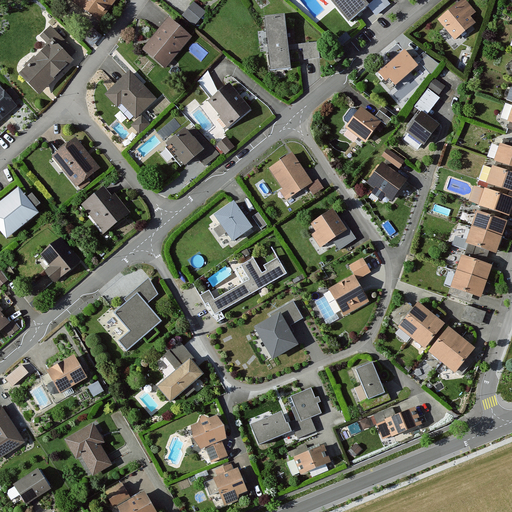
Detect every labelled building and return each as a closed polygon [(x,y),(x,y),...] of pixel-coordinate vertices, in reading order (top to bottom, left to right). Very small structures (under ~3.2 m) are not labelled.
[(82,0),(79,5),(100,20),(114,0),(82,0)] [(364,0),(331,0),(349,21),(368,5),(368,4),(364,0)] [(371,0),(373,1),(368,4),(368,5),(377,15),(390,5),(386,0),(371,0)] [(464,0),(463,0),(440,19),(455,38),(474,22),(469,16),(474,12),(464,0)] [(193,3),(181,17),(194,27),(206,13),(193,3)] [(284,16),(265,18),(271,70),(290,68),(288,50),(287,44),(284,16)] [(168,19),(143,51),(166,69),(192,38),(168,19)] [(49,43),(19,72),(38,92),(72,60),(59,46),(64,41),(51,26),(42,35),(49,43)] [(351,38),(346,32),(337,40),(341,45),(351,38)] [(317,41),(287,44),(288,50),(302,48),(303,59),(319,58),(317,41)] [(404,50),(379,72),(385,80),(389,76),(396,84),(417,66),(404,50)] [(341,53),(334,59),(337,62),(344,56),(341,53)] [(420,60),(429,70),(437,62),(428,53),(420,60)] [(122,104),(135,119),(156,99),(130,72),(105,95),(118,109),(122,104)] [(434,79),(428,88),(438,95),(444,86),(434,79)] [(0,85),(0,121),(18,106),(0,85)] [(230,85),(210,101),(229,125),(250,109),(230,85)] [(428,89),(415,106),(426,115),(439,98),(428,89)] [(361,108),(346,127),(365,141),(380,122),(361,108)] [(391,119),(379,111),(375,116),(387,125),(391,119)] [(410,127),(406,133),(424,145),(439,124),(421,112),(419,116),(416,114),(408,126),(410,127)] [(142,116),(131,126),(139,134),(149,125),(142,116)] [(202,149),(186,130),(166,147),(182,166),(202,149)] [(234,147),(226,137),(217,144),(225,154),(234,147)] [(75,139),(54,156),(77,184),(98,167),(75,139)] [(511,149),(500,146),(494,162),(511,168),(511,149)] [(387,149),(382,156),(399,168),(404,161),(387,149)] [(266,166),(288,199),(312,182),(291,150),(266,166)] [(480,177),(486,179),(491,164),(484,162),(480,177)] [(382,163),(367,183),(392,201),(406,180),(382,163)] [(511,174),(492,168),(487,185),(511,193),(511,174)] [(480,205),(479,207),(510,217),(511,210),(511,198),(474,186),(469,202),(480,205)] [(103,187),(83,204),(105,230),(125,213),(103,187)] [(18,188),(0,202),(0,228),(6,237),(37,213),(18,188)] [(210,215),(230,244),(251,229),(231,200),(210,215)] [(313,234),(320,246),(332,238),(345,229),(332,210),(313,223),(318,231),(313,234)] [(477,213),(472,228),(502,238),(508,223),(477,213)] [(472,228),(466,245),(497,255),(502,238),(472,228)] [(353,240),(345,229),(332,238),(339,249),(353,240)] [(79,261),(60,239),(42,254),(52,266),(46,271),(55,281),(79,261)] [(462,256),(457,272),(487,282),(492,267),(462,256)] [(199,295),(212,318),(287,276),(277,259),(259,269),(254,258),(237,268),(246,284),(215,301),(209,290),(199,295)] [(362,258),(349,265),(357,279),(370,271),(362,258)] [(457,272),(451,289),(481,299),(487,282),(457,272)] [(353,276),(329,289),(344,315),(368,301),(353,276)] [(116,340),(125,350),(161,320),(139,294),(116,313),(129,329),(116,340)] [(255,329),(272,361),(298,347),(287,328),(303,319),(293,302),(269,315),(271,320),(255,329)] [(425,351),(445,325),(418,304),(414,309),(407,303),(393,321),(400,326),(398,329),(425,351)] [(486,313),(466,306),(462,320),(481,326),(486,313)] [(0,328),(8,322),(0,311),(0,328)] [(9,336),(19,329),(14,322),(4,329),(9,336)] [(475,350),(448,328),(428,353),(455,374),(457,373),(461,376),(474,360),(470,357),(475,350)] [(180,341),(165,352),(172,362),(187,350),(180,341)] [(74,355),(47,370),(58,391),(85,376),(74,355)] [(158,384),(171,400),(203,373),(190,358),(158,384)] [(6,374),(13,384),(27,373),(20,364),(6,374)] [(369,400),(385,394),(372,364),(356,371),(369,400)] [(94,394),(105,389),(100,379),(89,385),(94,394)] [(36,398),(47,394),(44,385),(32,389),(36,398)] [(291,396),(300,418),(288,423),(283,412),(250,426),(259,446),(294,431),(297,438),(316,430),(311,417),(322,412),(311,388),(291,396)] [(0,457),(23,442),(0,406),(0,457)] [(377,425),(383,439),(418,426),(412,410),(395,417),(392,409),(371,417),(375,426),(377,425)] [(192,427),(201,447),(205,446),(212,462),(227,456),(220,440),(225,439),(217,417),(208,420),(202,416),(200,423),(192,427)] [(94,423),(65,439),(76,458),(81,455),(92,475),(111,464),(99,444),(104,441),(94,423)] [(323,445),(295,457),(301,472),(329,461),(323,445)] [(356,445),(351,450),(356,455),(361,450),(356,445)] [(220,491),(225,505),(238,500),(236,495),(246,491),(237,470),(235,471),(232,462),(215,469),(218,477),(205,482),(210,495),(220,491)] [(15,484),(27,503),(50,488),(38,469),(15,484)] [(122,483),(106,492),(114,506),(117,504),(121,511),(154,511),(143,491),(130,499),(122,483)]
